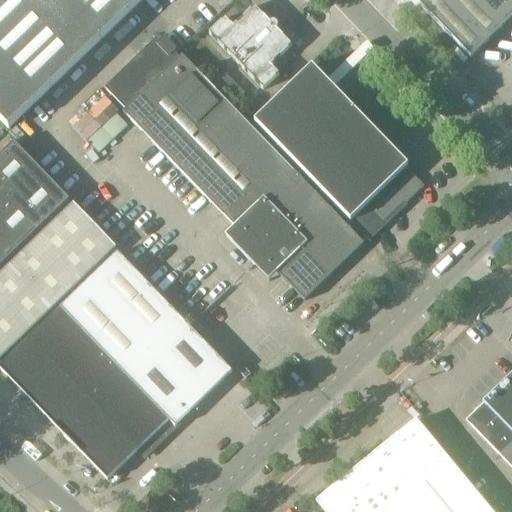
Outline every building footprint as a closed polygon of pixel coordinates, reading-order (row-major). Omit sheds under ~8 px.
[(0,0),(0,120),(8,129),(142,0),(0,0)] [(471,59),(511,18),(511,0),(425,0),(419,6),(471,59)] [(274,23),(273,23),(272,23),(270,23),(254,8),(233,28),(225,19),(209,35),(263,91),(279,75),(271,67),(292,47),(276,30),(277,29),(277,28),(278,27),(277,26),(277,25),(277,24),(275,23),(274,23)] [(105,89),(126,111),(179,59),(159,37),(105,89)] [(250,263),(255,267),(269,282),(277,273),(305,302),(364,245),(182,56),(179,59),(126,111),(123,113),(211,204),(235,229),(226,237),(251,263),(250,263)] [(408,167),(353,110),(344,119),(336,110),(345,102),(312,67),(255,123),(370,243),(371,241),(370,240),(424,187),(406,169),(408,167)] [(245,94),(225,75),(216,83),(236,103),(245,94)] [(353,110),(345,102),(336,110),(344,119),(353,110)] [(0,157),(0,268),(69,201),(14,144),(0,157)] [(0,276),(0,359),(115,249),(74,206),(0,276)] [(60,310),(0,368),(0,369),(108,481),(140,451),(145,456),(176,427),(192,411),(232,373),(117,254),(61,308),(60,310)] [(511,479),(511,480),(511,374),(482,404),(484,405),(466,422),(505,462),(499,467),(511,479)] [(398,436),(317,502),(317,503),(316,504),(322,511),(490,511),(447,459),(416,422),(398,436)]
